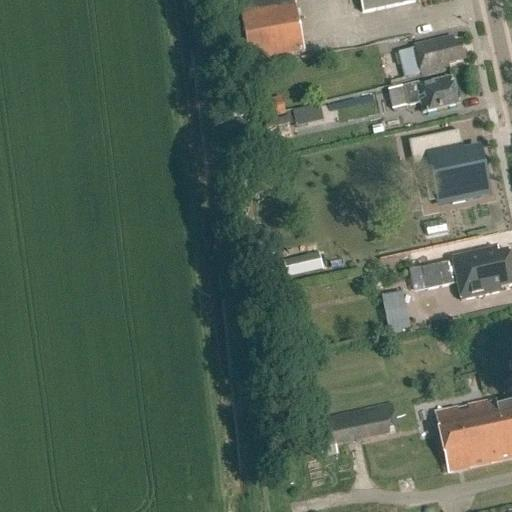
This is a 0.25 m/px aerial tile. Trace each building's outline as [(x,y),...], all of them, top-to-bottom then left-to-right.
[(248,65),(303,55),(293,0),(239,0),(242,18),(240,18),(248,65)] [(424,4),(443,0),(359,0),(362,15),(417,4),(417,5),(422,4),(423,5),(424,5),(424,4)] [(454,45),(453,39),(413,48),(421,80),(450,73),(448,67),(466,62),(461,44),(454,45)] [(456,106),(460,103),(458,97),(454,96),(451,81),(450,82),(433,86),(433,87),(428,88),(428,86),(418,88),(418,86),(403,90),(389,93),(393,113),(422,106),(424,117),(456,109),(456,110),(457,109),(456,106)] [(281,101),(256,106),(259,120),(284,115),(281,101)] [(306,110),(292,113),(296,130),(310,127),(306,110)] [(482,195),(487,194),(480,152),(463,155),(458,129),(413,136),(417,161),(431,159),(439,202),(454,200),(454,204),(470,201),(483,199),(482,195)] [(499,256),(498,251),(496,251),(452,261),(452,264),(421,271),(426,293),(457,286),(461,303),(500,294),(499,291),(511,287),(511,268),(509,254),(499,256)] [(303,260),(306,276),(323,272),(319,256),(303,260)] [(408,289),(387,294),(396,331),(417,326),(408,289)] [(283,324),(286,350),(301,348),(298,322),(283,324)] [(496,402),(435,416),(445,463),(466,458),(469,471),(511,461),(511,403),(497,407),(496,402)] [(312,452),(397,433),(391,403),(306,422),(312,452)]
